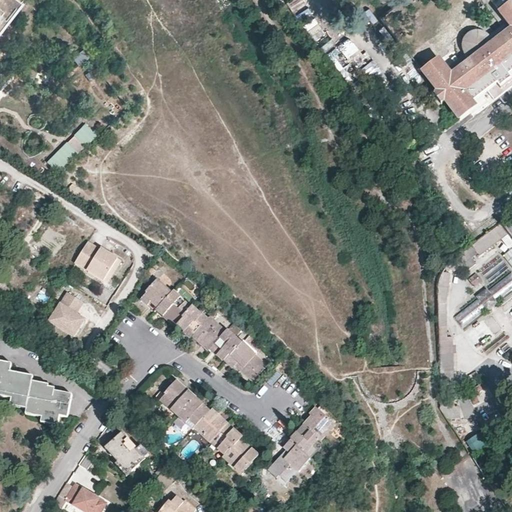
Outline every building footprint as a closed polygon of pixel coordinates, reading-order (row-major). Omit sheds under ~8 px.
[(0,0),(0,33),(21,7),(11,0),(0,0)] [(500,86),(511,76),(511,75),(508,71),(511,67),(511,3),(501,12),(507,21),(488,36),(486,34),(483,32),(480,31),(479,31),(476,31),(474,31),(471,33),(469,34),(466,39),(466,42),(466,47),(468,51),(448,67),(442,58),(424,72),(439,91),(436,93),(443,102),(446,99),(460,117),(477,104),(472,98),(496,80),(500,86)] [(511,83),(511,76),(500,86),(504,90),(511,83)] [(79,87),(72,79),(53,93),(59,102),(79,87)] [(83,94),(79,90),(70,97),(73,102),(83,94)] [(72,103),(69,99),(64,102),(62,104),(60,105),(62,110),(72,103)] [(84,146),(96,135),(84,122),(72,134),(84,146)] [(72,136),(46,160),(56,171),(82,147),(72,136)] [(510,234),(502,224),(474,246),(480,254),(481,256),(510,234)] [(100,250),(88,242),(76,263),(98,277),(107,283),(114,273),(111,271),(118,259),(101,248),(100,250)] [(480,254),(474,246),(456,259),(455,260),(451,264),(448,268),(451,272),(455,270),(457,272),(466,266),(470,271),(480,264),(475,258),(480,254)] [(121,261),(118,259),(111,271),(114,273),(121,261)] [(451,304),(456,273),(446,272),(446,273),(445,275),(444,282),(443,288),(442,294),(442,295),(441,298),(442,304),(451,304)] [(511,289),(511,272),(490,290),(498,300),(511,289)] [(484,281),(478,273),(470,279),(476,287),(484,281)] [(154,311),(156,310),(171,293),(157,280),(146,291),(147,292),(140,299),(148,305),(154,311)] [(490,290),(489,288),(478,296),(480,299),(487,309),(489,311),(500,303),(498,300),(490,290)] [(173,325),(175,323),(180,317),(181,318),(191,307),(173,291),(171,293),(156,310),(167,320),(173,325)] [(83,304),(67,293),(47,322),(73,340),(79,330),(86,320),(77,314),(83,304)] [(511,297),(501,306),(511,320),(511,297)] [(487,309),(480,299),(456,317),(464,327),(487,309)] [(451,326),(451,304),(442,304),(442,326),(451,326)] [(190,338),(192,336),(208,320),(193,306),(191,307),(181,318),(180,317),(175,323),(182,330),(190,338)] [(209,351),(211,349),(225,333),(209,318),(208,320),(192,336),(202,345),(209,351)] [(451,337),(451,326),(442,326),(442,336),(451,337)] [(219,356),(224,361),(229,355),(231,356),(242,344),(227,331),(225,333),(211,349),(219,356)] [(451,337),(442,336),(442,354),(457,354),(457,337),(451,337)] [(229,355),(224,361),(233,369),(237,364),(243,368),(241,371),(244,373),(250,379),(257,371),(260,375),(267,367),(254,356),(256,354),(244,342),(242,344),(231,356),(229,355)] [(457,354),(442,354),(442,362),(457,363),(457,354)] [(0,361),(0,396),(11,399),(10,401),(28,405),(27,409),(43,412),(42,417),(58,420),(59,415),(68,417),(72,394),(55,391),(55,388),(48,386),(49,385),(40,383),(33,381),(34,376),(11,372),(13,364),(0,361)] [(457,391),(457,363),(442,362),(442,371),(442,407),(456,407),(457,396),(449,396),(449,391),(457,391)] [(166,405),(178,417),(188,405),(189,407),(196,400),(188,392),(185,396),(180,392),(172,384),(169,388),(170,390),(163,399),(168,403),(166,405)] [(479,394),(484,404),(494,399),(490,389),(479,394)] [(193,430),(195,429),(210,412),(203,406),(196,400),(189,407),(188,405),(178,417),(193,430)] [(28,405),(10,401),(9,406),(27,409),(28,405)] [(456,407),(442,407),(442,411),(443,413),(447,419),(462,419),(462,407),(456,407)] [(43,412),(27,409),(26,414),(42,417),(43,412)] [(302,424),(304,426),(321,442),(335,426),(317,409),(312,413),(302,424)] [(195,429),(210,443),(228,424),(220,418),(212,410),(210,412),(195,429)] [(57,426),(58,420),(42,417),(40,422),(57,426)] [(210,443),(224,456),(229,451),(230,452),(241,440),(242,438),(237,433),(228,424),(210,443)] [(296,435),(292,440),(298,446),(297,447),(309,458),(322,443),(321,442),(304,426),(296,435)] [(115,440),(105,449),(118,463),(121,460),(131,472),(145,460),(144,459),(149,456),(142,448),(138,451),(122,434),(115,440)] [(229,451),(224,456),(223,458),(241,475),(259,457),(251,450),(241,440),(230,452),(229,451)] [(298,446),(292,440),(286,446),(284,448),(291,454),(286,459),(283,457),(275,466),(281,473),(279,476),(286,483),(297,471),(299,473),(311,460),(309,458),(297,447),(298,446)] [(121,460),(118,463),(115,465),(126,477),(131,472),(121,460)] [(175,477),(166,469),(163,472),(171,479),(174,481),(177,479),(175,477)] [(171,479),(163,472),(159,477),(164,481),(167,483),(171,479)] [(164,481),(159,477),(154,483),(158,487),(164,481)] [(80,489),(76,486),(75,488),(68,484),(55,504),(63,509),(67,501),(84,511),(101,511),(106,505),(80,489)] [(160,511),(194,511),(196,510),(185,501),(183,503),(176,497),(171,504),(169,502),(160,511)]
